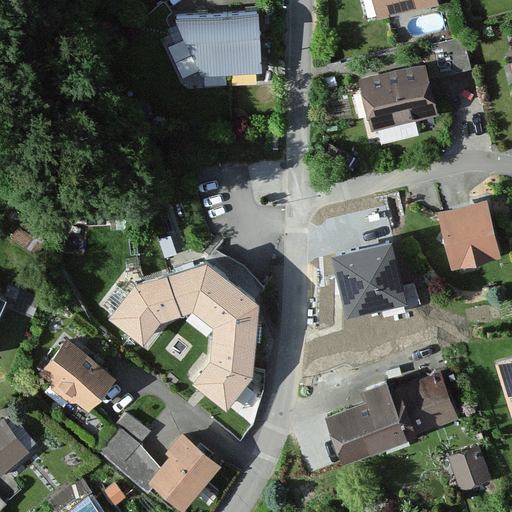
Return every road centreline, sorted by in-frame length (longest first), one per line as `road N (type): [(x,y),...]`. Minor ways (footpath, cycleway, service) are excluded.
road 1 (residential): [(298,200),(292,342),(278,417),(256,471)]
road 2 (residential): [(298,200),(451,164),(511,165)]
road 3 (residential): [(302,0),(298,200)]
road 4 (residential): [(256,471),(155,388),(141,385),(116,403)]
